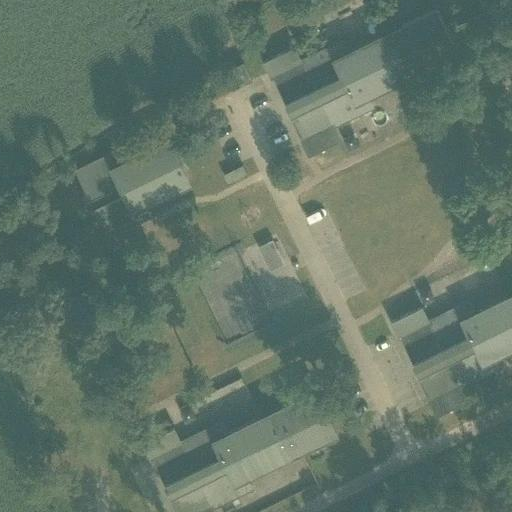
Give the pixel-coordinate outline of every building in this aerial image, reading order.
[(437,6),(333,56),(328,46),(301,58),(294,45),(262,60),(271,78),(273,76),(302,137),(300,138),(308,155),(340,139),(334,127),(375,107),(370,95),(459,52),(437,6)] [(100,217),(109,237),(153,216),(147,204),(192,183),(170,136),(125,158),(120,147),(77,168),(86,188),(85,191),(85,197),(85,201),(87,205),(90,210),(93,214),(96,216),(100,217)] [(223,174),(228,184),(248,174),(243,164),(223,174)] [(257,242),(265,267),(283,262),(275,237),(257,242)] [(427,398),(435,415),(468,400),(462,388),(504,368),(498,356),(511,349),(511,291),(475,309),(470,298),(429,318),(422,305),(389,321),(397,339),(401,337),(430,397),(427,398)] [(216,511),(214,507),(255,488),(249,477),(294,455),(290,446),(299,441),(302,447),(336,431),(316,391),(282,407),(285,413),(276,417),(271,409),(236,425),(227,430),(222,420),(181,439),(174,427),(142,443),(150,460),(152,458),(178,511),(216,511)]
